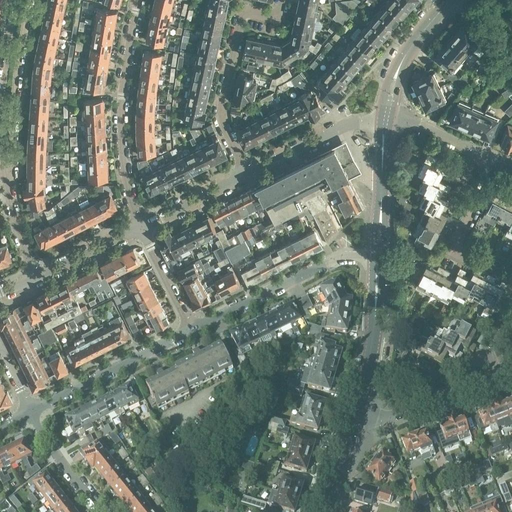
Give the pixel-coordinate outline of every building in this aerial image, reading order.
[(47,0),(47,1),(48,1),(48,4),(62,8),(65,8),(66,0),(47,0)] [(207,0),(206,7),(227,11),(228,5),(227,4),(228,1),(225,0),(207,0)] [(297,12),(296,15),(301,16),(314,19),(320,20),(322,10),(316,8),(318,3),(304,0),(299,0),(299,4),(298,6),(297,6),(296,11),(297,12)] [(387,0),(386,2),(394,9),(393,10),(395,12),(396,11),(402,16),(405,13),(407,13),(410,9),(410,8),(410,7),(404,2),(403,3),(401,1),(401,0),(387,0)] [(153,4),(152,10),(164,13),(170,15),(171,11),(173,11),(174,6),(172,6),(160,2),(155,1),(154,5),(153,4)] [(385,19),(387,20),(388,20),(395,25),(397,22),(399,23),(402,19),(402,17),(402,16),(396,11),(395,12),(393,10),(394,9),(386,2),(378,11),(386,17),(385,19)] [(46,8),(44,14),(57,17),(63,18),(64,14),(66,15),(67,9),(65,8),(62,8),(48,4),(47,9),(46,8)] [(337,13),(340,14),(340,13),(341,12),(349,11),(354,7),(352,6),(336,7),(337,13)] [(95,7),(94,12),(98,13),(97,18),(116,21),(117,15),(116,15),(117,11),(95,7)] [(206,7),(204,18),(223,23),(224,18),(225,18),(227,11),(206,7)] [(169,21),(170,15),(164,13),(152,10),(150,16),(151,16),(150,20),(170,25),(171,21),(169,21)] [(395,25),(388,20),(387,20),(385,19),(386,17),(378,11),(370,20),(378,27),(377,28),(379,30),(380,29),(386,34),(389,31),(391,31),(395,27),(394,26),(395,25)] [(340,15),(340,14),(337,13),(333,17),(341,25),(348,17),(340,15)] [(44,14),(43,20),(44,20),(43,24),(56,26),(61,27),(63,28),(64,24),(62,24),(63,18),(57,17),(44,14)] [(301,16),(296,15),(296,19),(294,20),(293,26),(312,30),(314,19),(301,16)] [(95,18),(93,28),(113,31),(114,27),(115,27),(116,21),(97,18),(95,18)] [(204,22),(203,30),(221,35),(221,32),(222,31),(223,31),(224,26),(223,25),(223,23),(204,18),(203,22),(204,22)] [(149,24),(148,30),(154,32),(166,34),(167,30),(169,31),(170,25),(150,20),(149,24)] [(370,20),(362,29),(369,36),(369,37),(370,38),(371,39),(372,38),(378,44),(381,40),(383,41),(386,37),(386,35),(386,34),(380,29),(379,30),(377,28),(378,27),(370,20)] [(455,36),(471,50),(481,37),(471,28),(471,27),(472,26),(471,25),(471,24),(470,23),(469,22),(468,22),(467,23),(466,23),(465,23),(463,26),(462,25),(457,31),(458,32),(455,36)] [(41,28),(40,34),(56,37),(59,37),(60,33),(62,33),(63,28),(61,27),(56,26),(43,24),(42,28),(41,28)] [(293,32),(292,36),(299,38),(301,40),(309,43),(312,30),(293,26),(292,31),(293,32)] [(369,36),(362,29),(359,27),(352,35),(353,36),(353,37),(361,45),(361,46),(363,48),(365,48),(370,53),(373,50),(375,50),(378,46),(378,44),(372,38),(371,39),(370,38),(369,37),(369,36)] [(93,28),(92,32),(94,32),(93,37),(113,41),(114,35),(113,35),(113,31),(93,28)] [(154,32),(148,30),(146,36),(147,36),(146,40),(166,45),(167,40),(165,40),(166,34),(154,32)] [(220,38),(221,35),(203,30),(200,40),(199,40),(198,44),(218,48),(219,45),(220,45),(221,40),(220,39),(220,38)] [(40,34),(39,40),(40,40),(39,43),(59,47),(60,43),(57,43),(59,37),(56,37),(40,34)] [(319,50),(319,49),(315,46),(309,43),(301,40),(299,38),(292,36),(291,39),(290,39),(286,42),(292,52),(296,57),(308,49),(312,52),(313,51),(316,54),(319,50)] [(455,55),(462,61),(466,64),(470,59),(466,56),(471,50),(464,44),(462,44),(460,43),(460,41),(454,36),(454,37),(453,36),(448,42),(449,42),(445,46),(451,51),(451,53),(453,55),(455,55)] [(91,43),(90,47),(110,51),(111,47),(112,47),(113,41),(93,37),(92,44),(91,43)] [(243,56),(254,58),(258,40),(254,39),(254,38),(249,37),(248,38),(247,38),(243,56)] [(354,38),(346,47),(354,54),(354,55),(355,57),(356,56),(362,62),(365,58),(367,59),(370,55),(370,53),(365,48),(363,48),(361,46),(361,45),(353,37),(352,37),(354,38)] [(254,58),(265,60),(269,41),(262,40),(262,41),(258,40),(254,58)] [(269,41),(265,60),(278,63),(280,55),(277,51),(278,45),(275,44),(274,42),(269,41)] [(282,45),(278,45),(277,51),(280,55),(278,63),(285,64),(296,57),(292,52),(286,42),(282,44),(282,45)] [(37,48),(36,54),(54,56),(55,57),(55,53),(57,53),(59,47),(39,43),(38,48),(37,48)] [(217,52),(218,48),(198,44),(196,54),(216,59),(218,53),(217,52)] [(439,53),(436,57),(437,58),(436,59),(440,61),(451,71),(447,76),(461,88),(465,83),(470,80),(463,75),(460,79),(452,72),(462,61),(455,55),(453,55),(451,53),(451,51),(445,46),(444,47),(444,46),(438,52),(439,53)] [(90,47),(89,52),(91,52),(90,57),(110,61),(111,54),(110,54),(110,51),(90,47)] [(359,68),(362,64),(362,62),(356,56),(355,57),(354,55),(354,54),(346,47),(338,57),(346,63),(346,64),(346,65),(346,66),(348,66),(349,66),(354,71),(357,68),(359,68)] [(143,55),(142,61),(152,62),(161,63),(161,58),(165,58),(165,54),(145,51),(144,55),(143,55)] [(482,57),(485,64),(489,62),(491,67),(496,64),(492,53),(482,57)] [(36,54),(34,60),(36,60),(35,64),(35,66),(55,69),(55,67),(55,64),(58,65),(59,58),(54,57),(55,57),(54,56),(36,54)] [(215,65),(216,59),(196,54),(194,65),(213,70),(214,66),(215,65)] [(318,56),(310,65),(314,69),(322,60),(318,56)] [(87,63),(87,67),(107,70),(108,67),(109,67),(110,61),(90,57),(89,63),(87,63)] [(338,57),(329,66),(330,67),(330,66),(338,73),(338,74),(339,76),(340,75),(346,80),(349,77),(351,77),(354,73),(354,72),(354,71),(349,66),(348,66),(346,66),(346,65),(346,64),(346,63),(338,57)] [(160,69),(161,63),(152,62),(142,61),(141,67),(142,67),(142,71),(161,73),(162,69),(160,69)] [(194,65),(191,75),(212,80),(213,74),(212,73),(213,70),(194,65)] [(33,72),(32,78),(50,80),(50,76),(54,77),(54,71),(55,69),(35,66),(34,68),(34,72),(33,72)] [(329,66),(322,75),(330,82),(329,83),(331,85),(332,84),(338,89),(341,86),(343,86),(346,82),(346,81),(346,80),(340,75),(339,76),(338,74),(338,73),(330,66),(330,67),(329,66)] [(502,79),(495,66),(487,71),(494,83),(502,79)] [(87,67),(86,72),(88,72),(87,77),(106,80),(107,74),(106,74),(107,70),(87,67)] [(441,77),(444,73),(439,69),(435,72),(441,77)] [(284,81),(282,75),(279,70),(273,72),(276,78),(277,78),(277,85),(284,81)] [(140,76),(140,81),(158,83),(162,83),(163,79),(160,79),(161,73),(142,71),(141,76),(140,76)] [(288,71),(282,75),(284,81),(292,76),(288,71)] [(240,73),(237,86),(255,90),(257,81),(252,80),(253,76),(240,73)] [(291,79),(293,84),(295,88),(296,85),(301,88),(305,82),(299,73),(291,79)] [(415,89),(419,97),(439,87),(433,73),(418,81),(415,81),(415,83),(414,83),(416,88),(415,89)] [(211,86),(212,80),(191,75),(189,86),(209,90),(209,87),(211,86)] [(341,92),(338,89),(332,84),(331,85),(329,83),(330,82),(322,75),(314,83),(320,88),(318,90),(330,101),(333,97),(335,99),(341,92)] [(83,76),(82,87),(84,87),(83,93),(97,93),(98,90),(104,90),(104,86),(105,87),(106,80),(87,77),(86,76),(83,76)] [(32,78),(32,84),(33,84),(33,88),(50,90),(53,90),(53,86),(50,86),(50,80),(32,78)] [(293,84),(291,79),(282,84),(285,90),(289,88),(288,86),(293,84)] [(157,89),(158,83),(140,81),(139,88),(140,88),(139,92),(158,93),(159,89),(157,89)] [(208,94),(209,90),(189,86),(187,96),(207,101),(209,95),(208,94)] [(252,100),(255,90),(237,86),(234,99),(247,102),(248,99),(252,100)] [(439,87),(419,97),(422,105),(423,104),(426,109),(445,100),(439,87)] [(31,93),(31,98),(49,100),(49,95),(52,95),(53,90),(50,90),(33,88),(33,93),(31,93)] [(511,89),(511,88),(503,93),(506,97),(511,93),(511,89)] [(451,100),(455,94),(451,91),(446,97),(451,100)] [(138,97),(137,103),(156,103),(156,99),(158,99),(158,93),(139,92),(139,97),(138,97)] [(314,96),(312,92),(301,97),(309,114),(311,118),(320,113),(319,112),(323,109),(316,95),(314,96)] [(206,107),(207,101),(187,96),(185,106),(204,111),(205,107),(206,107)] [(306,116),(309,114),(301,97),(292,101),(300,119),(301,118),(302,119),(306,117),(306,116)] [(31,98),(31,105),(32,105),(31,109),(51,110),(54,110),(54,100),(52,100),(49,100),(31,98)] [(103,98),(81,100),(82,105),(84,105),(84,109),(105,108),(105,102),(104,102),(103,98)] [(283,106),(292,124),(297,122),(297,120),(300,119),(292,101),(283,106)] [(455,125),(463,128),(472,107),(459,101),(452,116),(450,118),(450,120),(451,120),(450,121),(455,123),(455,125)] [(138,109),(138,113),(153,113),(156,113),(157,103),(156,103),(137,103),(137,109),(138,109)] [(206,111),(204,111),(185,106),(182,120),(191,122),(191,120),(203,123),(203,120),(204,120),(204,119),(206,118),(206,114),(206,112),(206,111)] [(242,108),(232,106),(231,112),(241,114),(242,108)] [(292,124),(283,106),(274,110),(275,113),(282,128),(285,126),(286,127),(292,124)] [(471,131),(476,133),(485,112),(472,107),(463,128),(471,132),(471,131)] [(85,114),(83,114),(84,119),(85,119),(104,118),(104,115),(105,115),(105,108),(84,109),(85,114)] [(30,113),(30,119),(48,120),(49,115),(51,116),(51,110),(31,109),(31,113),(30,113)] [(275,113),(274,110),(264,115),(268,122),(273,133),(279,131),(279,129),(282,128),(275,113)] [(498,118),(485,112),(476,133),(477,133),(477,134),(484,137),(484,136),(489,138),(498,118)] [(153,113),(138,113),(137,117),(136,117),(136,123),(155,123),(155,119),(156,119),(156,113),(153,113)] [(268,122),(264,115),(255,119),(264,137),(267,136),(268,136),(273,133),(268,122)] [(85,119),(85,125),(87,125),(87,129),(106,128),(106,122),(105,122),(104,118),(85,119)] [(30,119),(29,125),(30,125),(30,128),(52,130),(53,125),(50,125),(51,120),(48,120),(30,119)] [(252,136),(255,143),(260,140),(260,139),(264,137),(255,119),(246,124),(252,136)] [(233,123),(245,147),(248,145),(249,146),(255,143),(252,136),(246,124),(240,127),(237,121),(233,123)] [(155,123),(136,123),(136,129),(137,129),(137,134),(157,133),(157,130),(155,130),(155,124),(155,123)] [(205,134),(214,129),(212,124),(202,128),(205,134)] [(501,144),(511,149),(511,126),(509,125),(501,144)] [(28,134),(28,139),(49,139),(50,135),(52,135),(52,130),(30,128),(30,134),(28,134)] [(87,129),(86,129),(86,139),(105,138),(105,135),(107,135),(106,128),(87,129)] [(213,140),(208,142),(218,161),(223,159),(223,157),(226,156),(215,132),(210,135),(213,140)] [(157,133),(137,134),(137,138),(137,144),(155,143),(155,139),(157,139),(157,133)] [(84,139),(82,139),(82,150),(87,150),(88,150),(107,149),(107,143),(106,143),(105,138),(86,139),(84,139)] [(28,139),(27,146),(29,146),(29,150),(29,151),(48,151),(52,151),(52,139),(49,139),(28,139)] [(207,139),(198,144),(199,147),(208,165),(211,163),(212,164),(218,161),(208,142),(207,139)] [(346,142),(334,148),(342,163),(348,176),(349,177),(349,178),(350,179),(361,173),(346,142)] [(154,153),(156,153),(159,153),(158,148),(156,148),(155,143),(137,144),(138,150),(139,155),(143,154),(143,158),(154,157),(154,153)] [(199,147),(189,151),(199,170),(204,168),(204,167),(208,165),(199,147)] [(322,155),(318,157),(325,171),(342,163),(334,148),(322,155)] [(88,155),(87,155),(87,160),(107,159),(106,155),(107,155),(107,149),(88,150),(88,155)] [(178,152),(180,156),(189,174),(192,172),(193,173),(199,170),(189,151),(188,149),(182,152),(182,150),(178,152)] [(27,160),(27,165),(46,164),(51,164),(51,153),(48,153),(48,151),(29,151),(28,155),(28,160),(27,160)] [(418,173),(425,177),(427,173),(439,179),(442,173),(447,176),(451,170),(439,164),(441,159),(440,159),(430,154),(429,153),(425,161),(424,161),(418,173)] [(176,158),(171,160),(180,180),(185,177),(186,176),(189,174),(180,156),(176,158)] [(283,174),(256,187),(264,204),(267,209),(271,217),(271,218),(275,225),(281,221),(289,217),(297,213),(298,213),(309,207),(306,201),(305,200),(319,192),(332,186),(325,171),(318,157),(295,168),(296,169),(291,172),(290,171),(288,172),(288,173),(284,175),(283,174)] [(107,159),(87,160),(87,165),(89,165),(89,170),(93,169),(108,169),(108,162),(107,163),(107,159)] [(147,160),(138,161),(138,165),(139,167),(139,169),(151,193),(155,191),(156,192),(161,189),(152,170),(147,160)] [(171,160),(161,165),(170,184),(173,182),(174,183),(180,180),(171,160)] [(342,163),(325,171),(332,186),(333,186),(336,184),(349,178),(349,177),(348,176),(342,163)] [(27,165),(27,172),(28,172),(28,176),(48,174),(48,169),(46,170),(46,164),(27,165)] [(65,164),(60,164),(60,173),(69,173),(69,167),(65,167),(65,164)] [(161,165),(152,170),(161,189),(167,186),(167,185),(170,184),(161,165)] [(88,176),(86,176),(86,181),(87,184),(93,183),(93,180),(108,179),(107,175),(109,175),(108,169),(93,169),(89,170),(89,176),(88,176)] [(451,185),(439,179),(427,173),(425,177),(418,189),(425,193),(428,188),(440,195),(443,189),(448,192),(451,185)] [(27,178),(27,184),(28,184),(28,188),(44,185),(53,184),(52,174),(48,174),(28,176),(28,178),(27,178)] [(349,178),(336,184),(341,196),(337,198),(339,201),(343,199),(356,192),(350,179),(349,178)] [(24,190),(23,191),(24,195),(25,195),(25,197),(26,196),(27,199),(46,195),(46,194),(44,187),(44,185),(28,188),(24,189),(24,190)] [(79,191),(84,191),(84,185),(79,185),(73,190),(75,196),(80,193),(79,191)] [(485,212),(482,218),(495,224),(497,219),(510,194),(506,192),(504,197),(498,194),(500,189),(494,186),(488,199),(486,198),(484,202),(485,205),(488,206),(485,212)] [(256,187),(249,191),(257,207),(260,213),(267,209),(264,204),(256,187)] [(452,201),(440,195),(428,188),(425,193),(419,205),(426,208),(428,204),(441,211),(444,205),(449,207),(452,201)] [(72,191),(63,198),(67,202),(75,196),(72,190),(72,191)] [(249,191),(242,195),(250,211),(257,207),(249,191)] [(343,199),(339,201),(342,208),(341,208),(345,216),(351,213),(364,207),(356,192),(343,199)] [(105,198),(100,200),(107,216),(113,213),(113,212),(115,211),(114,209),(117,207),(110,193),(104,196),(105,198)] [(319,194),(306,201),(309,207),(311,212),(312,212),(313,214),(326,207),(319,194)] [(511,195),(510,194),(497,219),(509,225),(511,219),(511,201),(511,200),(511,195)] [(27,202),(26,202),(27,208),(28,208),(28,209),(42,206),(45,206),(44,200),(47,200),(46,195),(27,199),(27,202)] [(242,195),(234,198),(244,218),(251,214),(250,211),(242,195)] [(234,198),(227,202),(235,218),(238,217),(239,220),(244,218),(234,198)] [(95,201),(90,203),(98,219),(101,217),(102,219),(107,216),(100,200),(96,203),(95,201)] [(227,202),(219,206),(221,210),(227,222),(228,223),(235,219),(235,218),(227,202)] [(86,208),(82,210),(90,225),(95,222),(95,221),(98,219),(90,203),(85,206),(86,208)] [(428,204),(426,208),(420,220),(445,233),(447,229),(442,226),(445,221),(450,223),(453,217),(441,211),(428,204)] [(219,206),(212,209),(218,222),(219,224),(219,223),(220,226),(227,222),(221,210),(219,206)] [(309,207),(298,213),(300,217),(307,214),(310,220),(315,218),(313,214),(312,212),(311,212),(309,207)] [(326,207),(313,214),(315,218),(318,224),(331,217),(326,207)] [(77,209),(72,212),(80,228),(83,226),(84,228),(90,225),(82,210),(78,212),(77,209)] [(48,211),(44,211),(47,216),(46,217),(50,225),(47,227),(54,243),(60,240),(59,239),(62,237),(59,231),(55,221),(51,214),(49,210),(48,211)] [(69,216),(64,218),(72,234),(78,231),(77,230),(80,228),(72,212),(68,214),(69,216)] [(297,213),(289,217),(291,222),(300,217),(298,213),(297,213)] [(204,218),(199,220),(208,239),(213,237),(218,234),(217,233),(208,217),(205,218),(204,218)] [(289,217),(281,221),(284,227),(292,223),(291,222),(289,217)] [(331,217),(318,224),(328,244),(339,232),(331,217)] [(58,219),(55,221),(59,231),(62,237),(66,236),(66,237),(72,234),(64,218),(60,221),(59,219),(58,219)] [(271,218),(264,221),(267,229),(275,225),(271,218)] [(193,224),(190,226),(199,244),(208,239),(199,220),(193,223),(193,224)] [(426,244),(436,249),(439,243),(434,240),(438,235),(442,237),(445,233),(420,220),(413,232),(417,235),(414,242),(424,247),(426,244)] [(257,224),(256,225),(260,232),(261,232),(267,229),(264,221),(263,222),(257,225),(257,224)] [(281,221),(275,225),(278,231),(284,227),(281,221)] [(256,225),(249,228),(253,236),(260,232),(256,225)] [(275,225),(267,229),(270,234),(278,231),(275,225)] [(186,227),(181,230),(187,243),(190,248),(199,244),(190,226),(187,228),(186,227)] [(40,228),(35,231),(41,245),(45,243),(46,246),(48,245),(49,246),(54,243),(47,227),(41,230),(40,228)] [(249,228),(242,232),(246,240),(253,236),(249,228)] [(267,229),(261,232),(263,238),(270,234),(267,229)] [(175,234),(172,235),(181,253),(190,248),(187,243),(181,230),(175,232),(175,234)] [(222,230),(217,233),(218,234),(223,245),(225,250),(231,247),(227,239),(222,230)] [(315,230),(307,234),(315,250),(323,247),(315,230)] [(161,235),(159,236),(161,240),(161,241),(164,247),(165,249),(162,251),(168,263),(172,261),(176,269),(186,264),(184,259),(181,253),(172,235),(170,231),(161,235)] [(242,232),(236,235),(240,243),(246,240),(242,232)] [(253,236),(256,242),(263,238),(261,232),(260,232),(253,236)] [(315,250),(307,234),(300,237),(306,250),(308,254),(315,250)] [(233,236),(227,239),(231,247),(240,243),(236,235),(233,236)] [(253,236),(246,240),(249,246),(255,242),(253,236)] [(300,237),(292,241),(301,258),(308,254),(306,250),(300,237)] [(231,247),(225,250),(229,256),(232,263),(238,260),(244,256),(244,255),(245,254),(250,252),(248,247),(249,246),(246,240),(240,243),(231,247)] [(287,249),(293,261),(301,258),(292,241),(285,245),(287,249)] [(1,249),(0,248),(0,261),(1,265),(9,262),(8,260),(11,259),(6,244),(0,246),(1,249)] [(219,248),(213,251),(214,251),(214,252),(219,261),(229,256),(225,250),(223,245),(219,248)] [(285,245),(277,248),(286,265),(293,261),(287,249),(285,245)] [(133,248),(123,254),(129,267),(140,262),(133,248)] [(270,252),(278,269),(286,265),(277,248),(270,252)] [(245,254),(244,255),(244,256),(247,261),(255,257),(252,251),(250,252),(245,254)] [(278,269),(270,252),(262,256),(271,273),(278,269)] [(123,254),(112,259),(119,273),(129,267),(123,254)] [(232,263),(229,256),(219,261),(219,262),(218,263),(220,267),(226,264),(226,263),(230,261),(232,263)] [(255,260),(263,276),(271,273),(262,256),(255,260)] [(247,261),(248,262),(256,280),(263,276),(255,260),(254,258),(247,261)] [(112,259),(101,265),(108,278),(119,273),(112,259)] [(209,267),(211,266),(208,261),(203,264),(200,259),(178,270),(178,271),(178,272),(180,276),(181,276),(183,279),(199,272),(204,269),(209,267)] [(248,284),(256,280),(248,262),(247,261),(239,266),(248,284)] [(431,293),(445,268),(439,265),(436,270),(426,265),(423,270),(416,266),(410,277),(417,281),(415,285),(431,293)] [(96,267),(86,272),(96,292),(100,300),(105,298),(101,291),(104,289),(103,288),(109,285),(107,280),(102,279),(96,267)] [(228,273),(224,275),(231,289),(240,284),(231,267),(227,269),(228,273)] [(458,282),(451,294),(464,301),(467,294),(474,281),(470,279),(464,276),(467,271),(460,267),(454,280),(458,282)] [(467,294),(479,300),(492,275),(488,273),(486,278),(480,275),(482,270),(476,267),(470,279),(474,281),(467,294)] [(458,282),(454,280),(448,276),(451,271),(445,268),(431,293),(448,302),(451,294),(458,282)] [(128,279),(126,280),(128,282),(131,290),(135,288),(149,281),(144,271),(134,276),(128,279)] [(86,272),(77,277),(83,289),(88,287),(91,294),(96,292),(86,272)] [(231,289),(224,275),(220,277),(218,272),(212,275),(222,294),(231,289)] [(202,273),(185,281),(184,282),(189,291),(202,284),(200,280),(204,277),(202,273)] [(491,315),(501,296),(508,283),(502,280),(500,285),(493,282),(496,277),(492,275),(479,300),(486,303),(482,310),(491,315)] [(77,277),(67,282),(67,283),(72,293),(73,295),(75,297),(75,298),(76,300),(80,298),(77,292),(83,289),(77,277)] [(135,288),(131,290),(136,299),(153,290),(149,281),(135,288)] [(321,290),(316,293),(319,298),(321,297),(325,304),(343,295),(343,294),(344,292),(342,288),(340,287),(337,282),(321,290)] [(67,283),(58,287),(66,303),(68,302),(71,307),(71,309),(73,308),(73,306),(71,302),(70,299),(74,298),(75,297),(73,295),(72,293),(67,283)] [(202,284),(189,291),(193,300),(207,293),(217,288),(214,284),(205,289),(202,284)] [(109,285),(103,288),(104,289),(108,297),(114,294),(109,285)] [(49,292),(56,306),(60,303),(62,307),(64,305),(66,310),(71,307),(68,302),(66,303),(58,287),(49,292)] [(153,290),(136,299),(137,302),(141,309),(146,307),(158,300),(155,293),(153,290)] [(43,294),(37,298),(44,312),(48,310),(53,319),(45,323),(48,329),(50,334),(53,332),(51,327),(56,325),(74,316),(77,315),(78,314),(75,307),(73,308),(71,309),(58,316),(54,307),(56,306),(49,292),(49,291),(48,291),(44,293),(43,293),(43,294)] [(207,293),(193,300),(191,301),(196,310),(211,302),(207,293)] [(118,294),(113,296),(117,305),(122,303),(118,294)] [(325,304),(324,304),(326,309),(328,309),(327,315),(328,315),(349,318),(352,300),(346,300),(343,295),(325,304)] [(301,300),(302,302),(307,310),(312,308),(307,297),(301,300)] [(146,307),(141,309),(145,317),(163,308),(159,301),(158,300),(146,307)] [(24,306),(35,329),(40,327),(37,321),(42,319),(34,302),(32,302),(31,301),(27,303),(27,305),(24,306)] [(311,317),(307,310),(302,302),(297,304),(301,313),(305,319),(311,317)] [(287,308),(282,310),(292,330),(297,339),(301,335),(297,328),(299,327),(295,323),(301,321),(293,305),(292,306),(290,305),(287,307),(287,308)] [(14,309),(0,316),(0,322),(2,327),(4,326),(19,319),(17,314),(24,310),(21,306),(15,309),(14,309)] [(86,310),(82,312),(86,319),(95,314),(93,309),(92,307),(88,309),(86,310)] [(163,308),(145,317),(148,324),(166,315),(163,308)] [(273,315),(272,316),(280,331),(282,335),(292,330),(282,310),(278,313),(277,312),(274,314),(273,315)] [(131,314),(125,317),(129,325),(135,322),(131,314)] [(166,315),(148,324),(152,331),(154,330),(154,331),(156,330),(170,323),(166,315)] [(267,318),(262,321),(272,340),(274,344),(278,342),(276,337),(275,334),(280,331),(272,316),(271,316),(270,315),(267,317),(267,318)] [(322,323),(321,329),(322,329),(346,333),(347,326),(350,325),(351,320),(349,319),(349,318),(328,315),(327,324),(322,323)] [(431,320),(425,316),(423,322),(428,325),(431,320)] [(116,318),(109,322),(111,325),(119,341),(129,337),(119,317),(116,318)] [(74,318),(68,322),(72,329),(78,326),(74,318)] [(4,326),(8,335),(30,324),(28,319),(23,322),(24,324),(22,325),(19,319),(4,326)] [(253,325),(252,326),(260,341),(261,345),(272,340),(262,321),(258,323),(256,322),(253,324),(253,325)] [(135,322),(129,325),(133,332),(138,329),(135,322)] [(13,344),(28,336),(25,330),(27,328),(28,331),(32,328),(30,324),(8,335),(13,344)] [(64,324),(56,328),(58,333),(67,328),(64,324)] [(457,324),(451,337),(463,343),(461,347),(473,353),(476,347),(472,345),(471,345),(477,335),(464,328),(457,324)] [(102,325),(100,326),(110,346),(119,341),(111,325),(104,329),(102,325)] [(321,329),(307,325),(310,331),(308,340),(318,343),(322,329),(321,329)] [(98,328),(92,331),(93,334),(95,339),(101,350),(110,346),(100,326),(98,328)] [(246,329),(242,331),(250,346),(260,341),(252,326),(251,326),(250,326),(246,327),(246,329)] [(138,329),(133,332),(136,340),(144,336),(140,328),(138,329)] [(48,329),(38,334),(40,339),(50,334),(48,329)] [(91,329),(82,333),(83,335),(88,345),(93,355),(101,350),(95,339),(93,334),(92,331),(91,329)] [(241,330),(231,335),(239,351),(234,354),(238,361),(242,369),(248,366),(243,356),(252,351),(251,348),(250,346),(242,331),(241,330)] [(439,330),(433,342),(437,345),(450,351),(447,355),(460,362),(463,355),(458,353),(461,347),(463,343),(451,337),(443,333),(439,330)] [(50,334),(40,339),(44,347),(57,340),(53,332),(50,334)] [(82,340),(76,343),(84,359),(93,355),(88,345),(83,335),(80,337),(82,340)] [(321,343),(317,358),(338,365),(338,364),(340,364),(341,359),(340,358),(341,352),(334,350),(335,347),(337,340),(320,335),(318,342),(321,343)] [(13,344),(17,353),(39,342),(37,338),(32,340),(33,342),(31,343),(28,336),(13,344)] [(420,353),(415,364),(432,373),(436,365),(446,370),(449,364),(444,361),(447,355),(450,351),(437,345),(433,342),(430,341),(426,348),(419,344),(415,351),(420,353)] [(41,347),(39,342),(17,353),(21,362),(37,354),(34,348),(36,347),(37,349),(41,347)] [(67,342),(64,344),(74,364),(84,359),(76,343),(69,346),(67,342)] [(191,360),(183,364),(194,387),(232,369),(221,345),(212,349),(213,349),(200,355),(198,350),(192,352),(195,358),(191,360)] [(55,352),(49,355),(51,359),(59,375),(60,374),(61,375),(65,372),(66,371),(68,370),(60,354),(58,351),(55,352)] [(37,354),(21,362),(26,371),(48,360),(46,356),(41,358),(42,360),(40,361),(37,354)] [(313,357),(309,370),(313,371),(325,374),(324,376),(324,377),(333,379),(334,379),(338,365),(317,358),(313,357)] [(48,360),(26,371),(30,379),(46,371),(43,366),(45,365),(46,366),(50,364),(48,360)] [(154,381),(146,385),(152,398),(148,400),(151,408),(156,405),(157,408),(188,393),(187,391),(194,387),(183,364),(175,368),(176,370),(164,376),(161,371),(156,373),(159,379),(154,381)] [(302,381),(301,384),(305,385),(308,386),(322,390),(322,389),(330,391),(331,386),(334,385),(335,381),(333,379),(324,377),(324,376),(325,374),(313,371),(309,370),(306,369),(302,381)] [(57,377),(55,373),(48,377),(46,371),(30,379),(28,380),(33,390),(48,382),(51,381),(57,377)] [(288,380),(287,387),(289,387),(303,391),(305,385),(301,384),(288,380)] [(121,391),(119,392),(127,408),(128,410),(139,404),(130,387),(126,389),(124,388),(121,390),(121,391)] [(289,387),(287,394),(301,399),(303,391),(289,387)] [(6,392),(0,394),(0,409),(2,408),(2,407),(7,404),(9,403),(12,402),(11,399),(7,391),(6,392)] [(115,395),(111,397),(121,417),(124,415),(122,411),(127,408),(119,392),(116,394),(115,395)] [(105,399),(102,401),(110,417),(114,415),(116,419),(121,417),(111,397),(107,400),(105,399)] [(503,402),(509,419),(511,423),(511,422),(511,397),(511,398),(509,399),(509,401),(508,401),(504,403),(503,402)] [(307,399),(303,412),(321,417),(325,404),(324,403),(324,402),(321,401),(318,402),(307,399)] [(94,406),(93,406),(102,423),(105,421),(105,420),(110,417),(102,401),(98,403),(97,404),(94,406)] [(490,407),(489,408),(495,424),(497,429),(504,427),(505,429),(511,426),(511,423),(509,419),(503,402),(490,407)] [(87,408),(84,410),(92,426),(96,424),(97,426),(102,423),(93,406),(89,408),(87,408)] [(479,415),(474,417),(479,430),(484,428),(489,426),(491,434),(498,432),(497,429),(495,424),(489,408),(487,409),(486,410),(484,410),(482,409),(480,410),(479,412),(478,413),(479,415)] [(79,413),(75,415),(85,434),(93,429),(92,426),(84,410),(80,412),(79,413)] [(321,417),(303,412),(301,418),(297,417),(297,419),(292,418),(290,423),(317,431),(319,425),(320,425),(321,425),(322,425),(322,424),(323,424),(323,423),(323,422),(323,421),(323,420),(323,419),(322,419),(322,418),(321,418),(321,417)] [(66,420),(73,434),(78,432),(79,435),(80,436),(81,437),(85,435),(85,434),(75,415),(70,418),(70,417),(66,419),(66,420)] [(272,417),(270,424),(278,427),(285,429),(286,421),(272,417)] [(456,420),(451,421),(457,438),(460,437),(462,441),(463,443),(471,439),(464,418),(463,418),(463,419),(461,418),(457,419),(456,420)] [(442,432),(438,434),(444,450),(463,443),(462,441),(460,437),(457,438),(451,421),(446,423),(442,425),(441,426),(440,426),(442,432)] [(278,427),(276,434),(287,437),(289,430),(285,429),(278,427)] [(414,436),(420,452),(421,456),(430,453),(431,456),(435,455),(426,431),(420,434),(418,433),(415,434),(415,436),(414,436)] [(420,452),(414,436),(413,437),(411,435),(408,437),(408,439),(402,441),(409,461),(415,458),(413,454),(420,452)] [(86,438),(76,443),(80,449),(89,444),(86,438)] [(292,445),(290,452),(303,456),(312,459),(314,453),(313,451),(313,450),(315,451),(317,445),(314,444),(307,442),(307,441),(303,440),(303,441),(298,439),(294,438),(292,445)] [(102,440),(78,452),(86,462),(89,466),(105,454),(106,453),(109,451),(102,440)] [(22,463),(27,474),(30,479),(40,471),(36,466),(31,470),(25,459),(31,456),(31,455),(32,454),(30,451),(29,451),(28,449),(27,448),(27,447),(27,446),(26,443),(25,443),(24,442),(14,447),(22,463)] [(506,445),(489,451),(491,457),(508,451),(506,445)] [(8,448),(3,450),(11,467),(16,465),(16,466),(22,463),(14,447),(10,449),(8,448)] [(120,457),(125,453),(121,448),(116,452),(120,457)] [(0,469),(2,474),(7,471),(6,470),(11,467),(3,450),(0,452),(0,469)] [(374,462),(387,472),(396,461),(382,451),(381,453),(380,453),(378,455),(378,457),(374,462)] [(285,460),(284,465),(294,468),(294,469),(298,470),(299,470),(306,472),(308,466),(310,465),(312,459),(303,456),(290,452),(288,460),(285,460)] [(106,453),(105,454),(89,466),(93,471),(95,470),(98,474),(112,463),(113,461),(106,453)] [(128,456),(125,453),(120,457),(123,461),(128,456)] [(241,460),(238,468),(252,473),(255,465),(241,460)] [(131,461),(126,465),(130,470),(135,466),(131,461)] [(268,461),(266,467),(278,471),(279,465),(268,461)] [(194,462),(182,473),(194,486),(206,475),(194,462)] [(367,471),(366,473),(380,483),(387,472),(374,462),(370,467),(369,468),(367,470),(367,471)] [(487,473),(493,471),(489,462),(483,464),(487,473)] [(105,484),(106,483),(119,472),(112,463),(98,474),(102,479),(101,480),(105,484)] [(149,463),(141,469),(144,473),(149,469),(150,470),(152,468),(149,463)] [(276,478),(278,471),(266,467),(264,474),(276,478)] [(149,469),(144,473),(148,479),(154,475),(150,470),(149,469)] [(112,492),(126,481),(127,480),(120,471),(119,472),(106,483),(109,488),(112,492)] [(401,475),(396,471),(392,476),(397,479),(401,475)] [(448,471),(440,474),(444,485),(452,482),(448,471)] [(511,473),(496,479),(498,485),(511,480),(511,473)] [(40,474),(26,485),(29,488),(33,485),(36,489),(34,491),(38,496),(39,495),(42,492),(53,484),(50,481),(51,479),(49,476),(47,476),(46,475),(43,478),(40,474)] [(140,484),(145,481),(142,476),(137,480),(140,484)] [(282,479),(277,493),(300,500),(303,493),(301,492),(303,486),(298,484),(294,482),(294,483),(282,479)] [(478,479),(471,481),(474,487),(481,484),(478,479)] [(410,483),(414,493),(417,494),(420,492),(417,480),(410,483)] [(126,481),(112,492),(115,497),(116,496),(120,501),(133,490),(126,481)] [(466,482),(459,484),(462,490),(470,487),(470,488),(474,487),(471,481),(468,482),(467,483),(467,482),(466,482)] [(511,501),(509,492),(505,483),(499,486),(506,504),(511,501)] [(39,495),(38,496),(41,500),(42,499),(46,504),(61,492),(58,488),(55,488),(53,484),(42,492),(39,495)] [(133,490),(120,501),(124,506),(123,506),(126,510),(142,498),(135,488),(133,490)] [(355,495),(354,498),(355,499),(354,501),(371,506),(373,498),(375,494),(371,492),(359,489),(357,495),(355,495)] [(377,494),(376,499),(389,503),(392,493),(379,489),(378,492),(377,494)] [(425,490),(420,492),(417,494),(421,506),(422,507),(430,504),(425,490)] [(272,491),(268,505),(285,510),(285,511),(287,511),(288,511),(289,511),(290,511),(294,511),(296,507),(298,507),(300,500),(277,493),(272,491)] [(61,492),(46,504),(49,508),(48,509),(50,511),(53,511),(66,502),(64,499),(64,497),(61,492)] [(417,494),(414,493),(413,493),(414,508),(421,506),(417,494)] [(154,502),(159,499),(156,494),(151,498),(154,502)] [(242,497),(241,503),(248,506),(248,507),(261,511),(264,511),(266,505),(242,497)] [(499,497),(481,505),(484,511),(498,511),(496,506),(502,504),(499,497)] [(142,498),(126,510),(127,511),(142,511),(147,508),(149,506),(142,498)] [(163,503),(159,499),(154,502),(157,507),(163,503)] [(66,502),(53,511),(71,511),(74,510),(71,506),(69,506),(66,502)]
